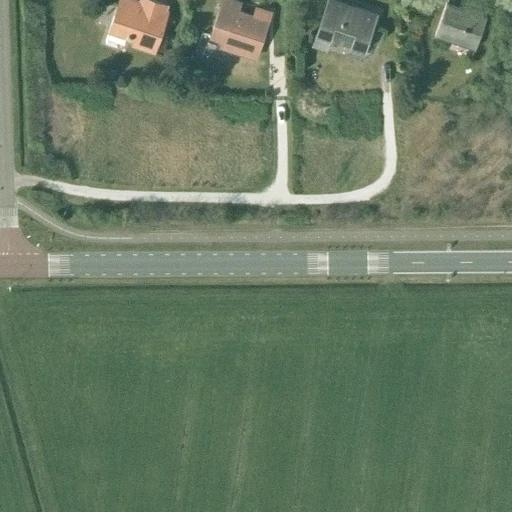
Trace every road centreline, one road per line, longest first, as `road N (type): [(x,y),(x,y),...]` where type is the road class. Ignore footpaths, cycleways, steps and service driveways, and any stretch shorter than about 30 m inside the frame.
road 1 (secondary): [(9,267),(410,264)]
road 2 (unclassified): [(9,267),(1,0)]
